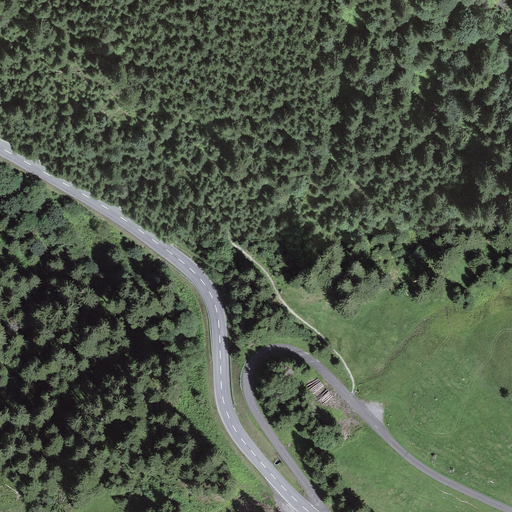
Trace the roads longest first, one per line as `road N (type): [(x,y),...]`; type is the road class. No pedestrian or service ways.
road 1 (tertiary): [(0,146),(113,211),(205,285),(217,313),(225,410),(243,441),(310,511)]
road 2 (unclassified): [(511,511),(419,465),(312,361),(274,348),(253,361),(249,395),(321,511)]
